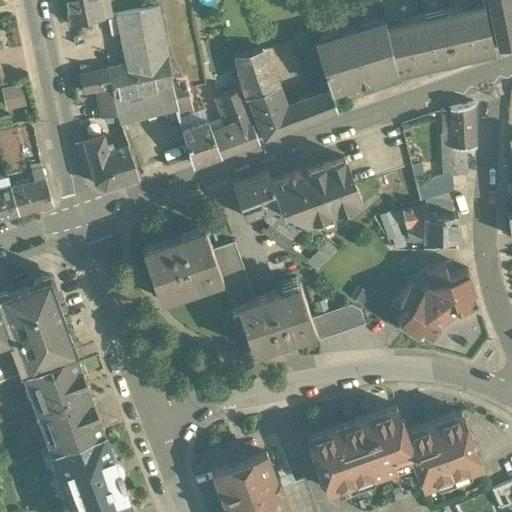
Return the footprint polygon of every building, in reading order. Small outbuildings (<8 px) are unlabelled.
[(65,0),(70,23),(81,21),(82,27),(91,25),(90,19),(102,16),(98,0),(65,0)] [(511,45),(511,8),(510,0),(487,0),(498,50),(511,45)] [(445,13),(454,49),(473,45),(474,49),(492,45),(482,1),(480,1),(481,5),(463,9),(462,5),(445,10),(445,13)] [(114,15),(125,64),(147,59),(167,55),(156,5),(114,15)] [(454,49),(445,13),(425,18),(424,14),(405,19),(406,23),(385,27),(395,68),(413,64),(412,59),(431,55),(433,61),(455,56),(454,49)] [(383,18),(314,40),(329,90),(344,85),(395,68),(385,27),(383,18)] [(314,40),(312,33),(295,39),(312,95),(283,105),(291,126),(335,108),(329,90),(314,40)] [(260,47),(233,52),(235,66),(243,96),(248,94),(274,84),(260,47)] [(167,55),(147,59),(155,90),(165,130),(181,125),(179,118),(175,103),(171,84),(171,83),(167,55)] [(125,64),(108,67),(110,81),(114,99),(155,90),(147,59),(125,64)] [(108,67),(89,71),(92,84),(94,84),(110,81),(108,67)] [(26,81),(8,83),(10,105),(28,103),(26,81)] [(110,81),(94,84),(101,117),(102,117),(117,114),(114,99),(110,81)] [(186,85),(178,87),(177,82),(171,84),(175,103),(179,118),(189,116),(185,101),(189,101),(186,85)] [(283,105),(274,84),(248,94),(264,136),(291,126),(283,105)] [(237,88),(214,96),(224,124),(211,129),(219,154),(256,139),(237,88)] [(155,90),(114,99),(117,114),(119,123),(119,124),(134,161),(137,176),(190,157),(182,128),(181,125),(165,130),(155,90)] [(472,102),(450,106),(451,117),(443,117),(444,131),(442,131),(443,159),(465,156),(465,144),(474,143),(472,102)] [(8,114),(0,115),(0,126),(10,124),(8,114)] [(117,114),(102,117),(103,122),(109,121),(110,124),(119,123),(117,114)] [(207,121),(182,128),(190,157),(192,164),(219,154),(211,129),(207,121)] [(120,144),(110,147),(108,143),(105,144),(106,148),(87,155),(95,183),(97,185),(99,186),(102,187),(137,176),(134,161),(119,124),(119,123),(110,124),(116,140),(119,139),(120,144)] [(101,133),(84,139),(87,155),(106,148),(105,144),(101,133)] [(344,156),(300,173),(299,170),(270,181),(279,203),(301,219),(306,222),(312,220),(312,218),(354,202),(348,186),(355,183),(344,156)] [(465,156),(443,159),(443,173),(465,172),(465,162),(465,156)] [(40,163),(33,164),(34,169),(30,170),(32,182),(44,179),(41,168),(40,163)] [(267,172),(232,185),(244,217),(270,207),(279,203),(270,181),(267,172)] [(32,182),(10,188),(11,191),(18,214),(51,203),(44,179),(32,182)] [(11,191),(0,194),(0,219),(18,214),(11,191)] [(301,219),(279,203),(270,207),(275,216),(272,219),(291,233),(301,219)] [(423,211),(411,213),(410,206),(401,208),(405,224),(423,221),(423,211)] [(456,211),(423,211),(423,221),(423,237),(456,237),(456,211)] [(203,227),(141,249),(157,294),(220,272),(211,249),(203,227)] [(321,266),(341,245),(331,236),(311,257),(321,266)] [(254,298),(233,241),(211,249),(220,272),(221,277),(231,306),(236,305),(236,304),(235,304),(254,298)] [(445,262),(425,268),(429,281),(421,286),(411,279),(399,297),(407,303),(397,319),(417,333),(422,326),(431,332),(439,321),(438,321),(456,307),(469,303),(466,292),(474,290),(467,267),(448,273),(445,262)] [(0,378),(27,368),(75,351),(48,278),(0,294),(0,378)] [(254,298),(236,304),(236,305),(251,350),(314,328),(310,317),(298,283),(254,298)] [(368,292),(355,284),(349,296),(362,303),(368,292)] [(350,303),(310,317),(314,328),(317,340),(364,323),(359,308),(350,303)] [(75,351),(27,368),(36,393),(31,395),(39,418),(41,424),(47,422),(56,447),(102,430),(104,429),(75,351)] [(27,368),(0,378),(0,453),(0,454),(28,443),(21,424),(39,418),(31,395),(36,393),(27,368)] [(460,411),(404,431),(395,405),(363,416),(383,469),(413,458),(422,484),(479,463),(460,411)] [(363,416),(307,437),(326,489),(383,469),(363,416)] [(56,447),(51,449),(55,458),(58,457),(62,468),(59,469),(64,483),(65,482),(69,494),(68,494),(73,507),(76,506),(77,511),(132,511),(125,490),(120,476),(119,477),(115,467),(117,466),(111,452),(111,453),(102,430),(56,447)] [(265,452),(213,472),(227,511),(286,511),(278,489),(283,487),(278,476),(274,477),(265,452)] [(54,468),(10,484),(20,511),(77,511),(76,506),(73,507),(68,494),(69,494),(65,482),(64,483),(59,469),(58,469),(55,470),(54,468)] [(317,511),(305,479),(293,483),(289,472),(278,476),(283,487),(278,489),(286,511),(317,511)] [(511,479),(491,488),(500,507),(511,501),(511,479)]
